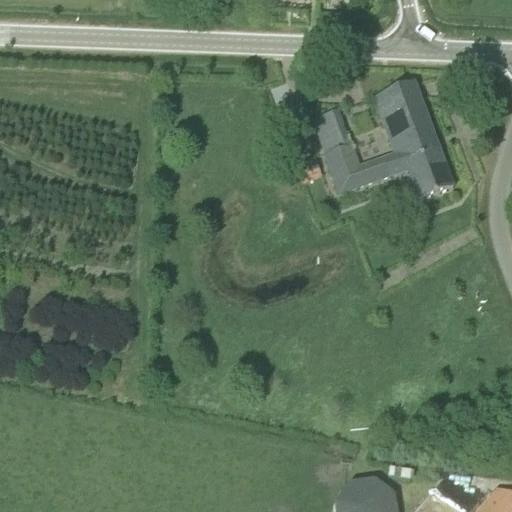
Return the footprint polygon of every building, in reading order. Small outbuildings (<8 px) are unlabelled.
[(452,192),(413,87),(374,101),(396,159),(358,171),(350,150),(325,159),(339,198),(388,180),(387,179),(406,172),(418,205),(452,192)] [(342,130),(337,115),(312,124),(318,139),(342,130)] [(293,168),(301,189),(321,182),(314,161),(293,168)] [(255,511),(310,511),(310,488),(291,489),(291,476),(254,478),(255,511)] [(353,511),(398,511),(380,481),(356,496),(362,506),(353,511)] [(511,511),(511,492),(502,484),(478,511),(511,511)] [(471,511),(472,511),(440,485),(417,511),(471,511)]
